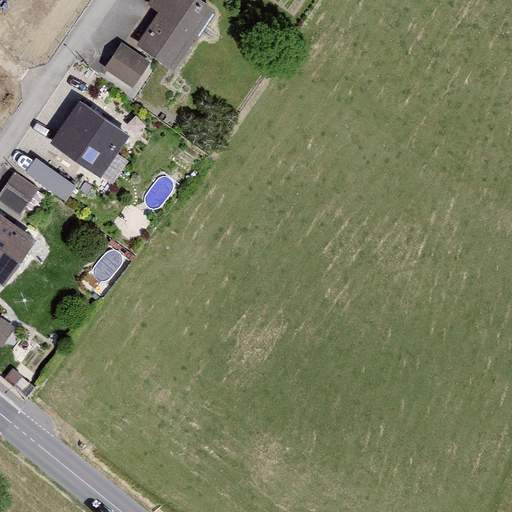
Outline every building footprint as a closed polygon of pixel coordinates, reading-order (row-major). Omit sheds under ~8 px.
[(217,11),(201,0),(149,0),(146,4),(160,13),(137,45),(174,71),(217,11)] [(104,70),(133,89),(151,62),(122,43),(104,70)] [(79,102),(50,143),(101,178),(130,137),(79,102)] [(65,197),(77,182),(38,153),(26,168),(65,197)] [(14,174),(0,193),(0,200),(21,216),(39,191),(14,174)] [(37,239),(0,213),(0,283),(4,287),(37,239)] [(0,317),(0,346),(3,348),(16,328),(0,317)]
